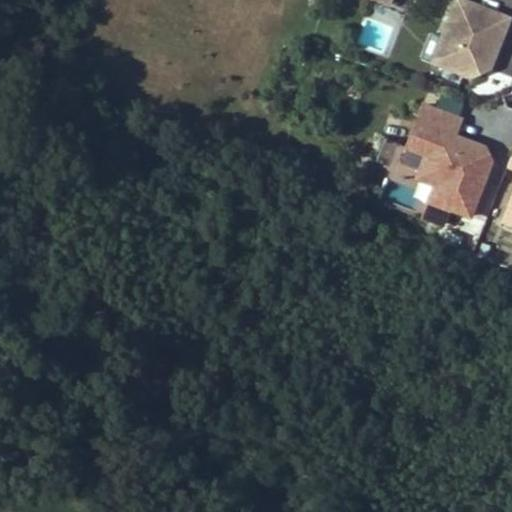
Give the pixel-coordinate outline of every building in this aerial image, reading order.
[(394,0),(356,0),(355,2),(389,14),(394,0)] [(511,22),(453,0),(452,0),(426,68),(466,83),(490,76),(511,22)] [(494,150),(454,137),(463,111),(420,97),(404,148),(385,142),(378,163),(389,166),(384,182),(424,194),(415,222),(441,230),(446,214),(471,222),(494,150)] [(511,163),(511,167),(511,193),(502,220),(511,223),(511,163)] [(481,225),(461,218),(453,242),(473,249),(481,225)]
